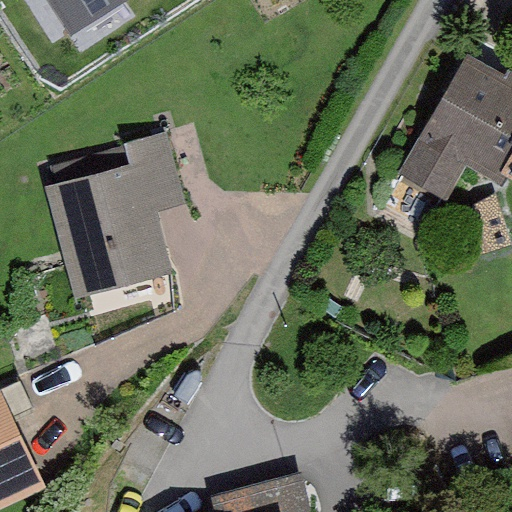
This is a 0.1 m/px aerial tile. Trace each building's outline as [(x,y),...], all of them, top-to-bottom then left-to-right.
[(49,0),(71,35),(125,0),(49,0)] [(511,83),(445,48),(376,179),(427,206),(445,171),(479,189),(511,126),(511,83)] [(36,194),(60,297),(160,273),(147,216),(184,207),(165,129),(110,142),(118,174),(36,194)] [(511,139),(484,187),(511,203),(511,139)] [(0,432),(0,494),(22,485),(0,432)] [(282,511),(277,488),(199,506),(199,511),(282,511)]
